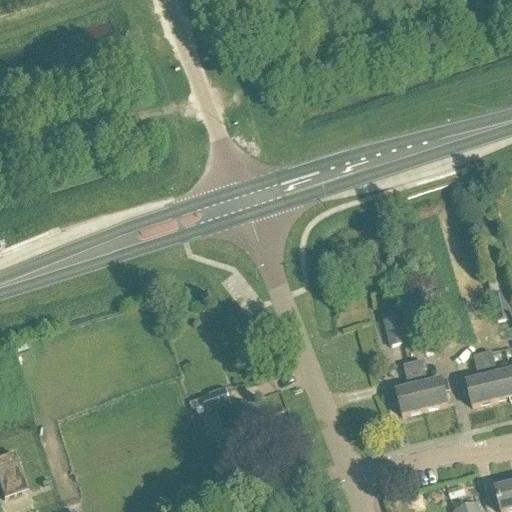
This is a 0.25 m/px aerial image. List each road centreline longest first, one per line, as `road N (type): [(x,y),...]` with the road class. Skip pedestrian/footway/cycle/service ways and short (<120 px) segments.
road 1 (track): [(204,98),(511,6)]
road 2 (unclassified): [(353,485),(250,218)]
road 3 (primary): [(511,120),(241,193)]
road 4 (primary): [(250,218),(511,128)]
road 5 (primary): [(0,293),(250,218)]
road 6 (primary): [(241,193),(0,281)]
road 7 (track): [(0,159),(204,98)]
road 8 (unclassified): [(241,193),(167,0)]
road 9 (residential): [(353,485),(419,463),(511,453)]
